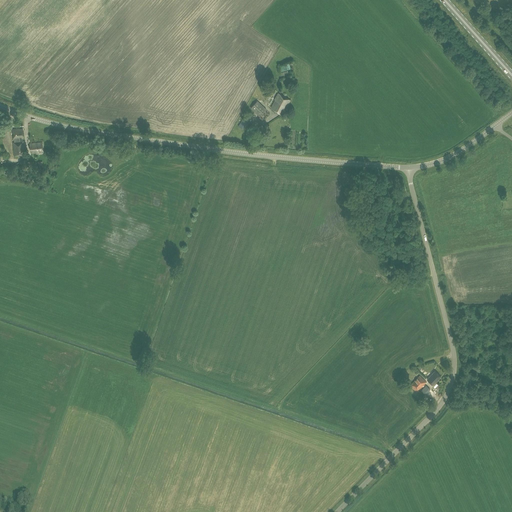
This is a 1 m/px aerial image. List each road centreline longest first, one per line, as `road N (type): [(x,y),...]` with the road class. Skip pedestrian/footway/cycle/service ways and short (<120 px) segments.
road 1 (tertiary): [(407,167),(142,139),(0,106)]
road 2 (unclassified): [(337,511),(439,406),(454,373),(407,167)]
road 3 (tertiary): [(407,167),(443,160),(511,112)]
